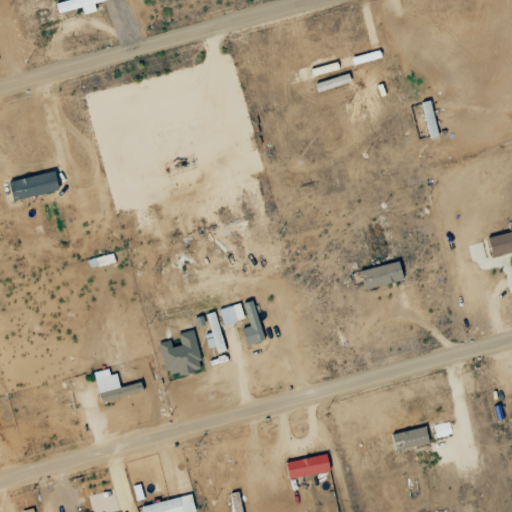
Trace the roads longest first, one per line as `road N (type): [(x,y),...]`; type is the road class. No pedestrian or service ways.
road 1 (residential): [(511,337),(0,480)]
road 2 (residential): [(310,0),(0,86)]
